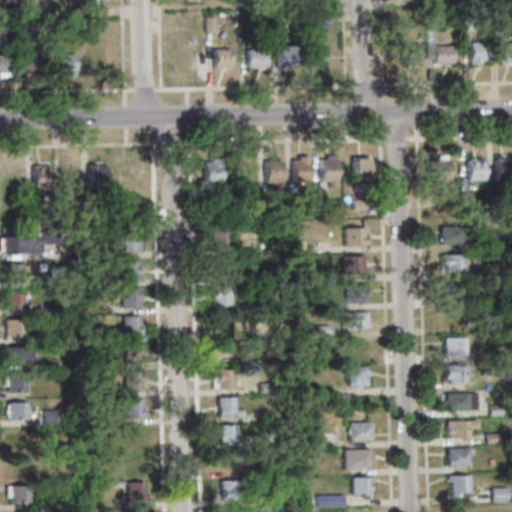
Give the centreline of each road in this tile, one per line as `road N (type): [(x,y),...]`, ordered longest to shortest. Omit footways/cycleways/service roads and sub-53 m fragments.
road 1 (tertiary): [(511,110),(0,119)]
road 2 (residential): [(408,511),(396,112)]
road 3 (residential): [(181,511),(173,117)]
